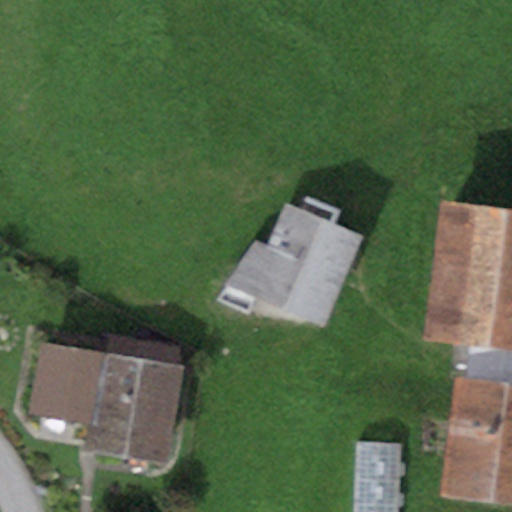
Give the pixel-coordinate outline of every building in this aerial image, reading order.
[(511,211),(443,202),(426,337),(511,348),(511,211)] [(268,247),(252,240),(215,301),(246,314),(252,297),(322,330),(361,237),(285,207),(268,247)] [(183,370),(39,346),(28,414),(89,424),(85,449),(168,462),(183,370)] [(511,382),(455,376),(442,493),(511,500),(511,382)] [(395,511),(398,444),(355,442),(352,511),(395,511)]
